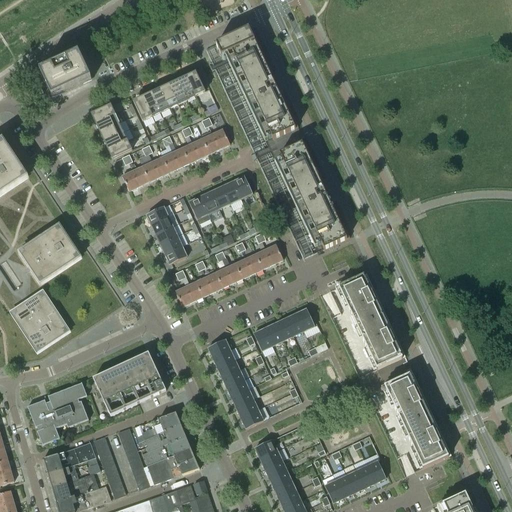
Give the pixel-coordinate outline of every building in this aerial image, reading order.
[(232,54),(273,141),(297,129),(251,29),(216,46),(222,59),(232,54)] [(52,100),(87,84),(91,82),(86,69),(79,55),(40,73),(52,100)] [(196,75),(187,79),(196,97),(205,93),(196,75)] [(187,79),(178,83),(187,102),(196,97),(187,79)] [(178,83),(169,87),(178,106),(187,102),(178,83)] [(169,87),(161,91),(169,110),(178,106),(169,87)] [(161,91),(152,95),(160,114),(169,110),(161,91)] [(152,95),(143,99),(152,118),(160,114),(152,95)] [(152,118),(143,99),(134,104),(143,122),(152,118)] [(111,107),(92,116),(97,125),(115,116),(111,107)] [(101,133),(119,125),(115,116),(97,125),(101,133)] [(105,142),(123,134),(119,125),(101,133),(105,142)] [(212,136),(220,151),(230,146),(223,131),(212,136)] [(127,142),(123,134),(105,142),(109,151),(127,142)] [(210,156),(220,151),(212,136),(202,140),(210,156)] [(210,156),(202,140),(192,145),(200,160),(210,156)] [(109,151),(113,160),(131,151),(127,142),(109,151)] [(304,143),(280,155),(279,155),(324,251),(349,239),(304,143)] [(0,196),(21,183),(18,178),(24,175),(25,176),(26,175),(17,162),(13,165),(9,158),(12,156),(5,145),(0,147),(0,196)] [(190,165),(200,160),(192,145),(182,150),(190,165)] [(190,165),(182,150),(172,154),(180,170),(190,165)] [(170,174),(180,170),(172,154),(162,159),(170,174)] [(162,159),(152,164),(160,179),(170,174),(162,159)] [(160,179),(152,164),(142,168),(150,184),(160,179)] [(132,173),(140,188),(150,184),(142,168),(132,173)] [(129,193),(140,188),(132,173),(122,178),(129,193)] [(233,183),(241,201),(252,196),(244,178),(233,183)] [(230,206),(241,201),(233,183),(222,188),(230,206)] [(219,211),(230,206),(222,188),(211,193),(219,211)] [(208,216),(219,211),(211,193),(200,198),(208,216)] [(197,221),(208,216),(200,198),(189,204),(197,221)] [(146,217),(151,227),(169,219),(164,209),(146,217)] [(173,229),(169,219),(151,227),(155,237),(173,229)] [(22,251),(26,258),(24,260),(23,259),(23,260),(29,269),(38,283),(44,278),(46,281),(46,282),(67,268),(65,265),(71,260),(74,264),(81,259),(63,233),(63,234),(60,236),(56,229),(22,251)] [(155,237),(160,247),(178,238),(173,229),(155,237)] [(182,248),(178,238),(160,247),(164,256),(182,248)] [(276,246),(266,251),(273,267),(283,262),(276,246)] [(182,248),(164,256),(169,267),(187,258),(182,248)] [(266,251),(256,256),(263,271),(273,267),(266,251)] [(253,276),(263,271),(256,256),(246,260),(253,276)] [(246,260),(236,265),(243,280),(253,276),(246,260)] [(236,265),(226,270),(233,285),(243,280),(236,265)] [(223,290),(233,285),(226,270),(216,274),(223,290)] [(216,274),(206,279),(213,294),(223,290),(216,274)] [(367,278),(366,275),(338,289),(376,371),(377,372),(405,358),(398,344),(389,324),(382,309),(373,289),(367,278)] [(203,299),(213,294),(206,279),(196,284),(203,299)] [(196,284),(186,288),(193,304),(203,299),(196,284)] [(182,308),(193,304),(186,288),(175,293),(182,308)] [(43,292),(25,304),(14,311),(18,318),(15,320),(15,319),(14,319),(35,351),(42,346),(44,350),(67,335),(66,334),(66,335),(62,329),(65,326),(51,305),(51,306),(48,308),(44,301),(47,299),(43,292)] [(295,316),(304,333),(314,328),(306,311),(295,316)] [(293,338),(304,333),(295,316),(285,320),(293,338)] [(293,338),(285,320),(274,325),(283,343),(293,338)] [(272,348),(283,343),(274,325),(264,330),(272,348)] [(272,348),(264,330),(253,335),(262,353),(272,348)] [(212,360),(230,352),(225,342),(208,350),(212,360)] [(212,360),(217,370),(235,362),(230,352),(212,360)] [(167,392),(149,354),(94,379),(100,392),(101,395),(104,402),(111,417),(167,392)] [(235,362),(217,370),(222,380),(240,372),(235,362)] [(227,390),(244,382),(240,372),(222,380),(227,390)] [(386,387),(384,388),(385,390),(422,469),(422,470),(451,457),(444,443),(435,423),(428,408),(419,388),(413,375),(412,374),(386,387)] [(88,408),(104,402),(101,395),(99,396),(98,393),(100,392),(94,379),(48,397),(50,403),(46,405),(45,402),(27,408),(35,428),(35,429),(37,428),(39,432),(37,433),(37,434),(37,433),(42,446),(42,447),(60,440),(56,430),(66,426),(68,429),(89,421),(83,408),(87,406),(88,408)] [(231,400),(249,392),(244,382),(227,390),(231,400)] [(231,400),(236,410),(254,402),(249,392),(231,400)] [(241,421),(258,412),(254,402),(236,410),(241,421)] [(258,412),(241,421),(246,431),(263,422),(258,412)] [(181,426),(176,414),(151,423),(154,430),(142,434),(139,427),(133,429),(138,443),(181,426)] [(186,438),(181,426),(138,443),(140,449),(146,446),(147,448),(141,451),(143,456),(169,445),(186,438)] [(118,435),(120,440),(131,436),(129,430),(118,435)] [(133,441),(131,436),(120,440),(122,445),(133,441)] [(175,457),(191,450),(186,438),(169,445),(143,456),(147,468),(174,456),(175,457)] [(107,444),(105,439),(94,443),(96,448),(107,444)] [(135,446),(133,441),(122,445),(124,450),(135,446)] [(255,450),(259,460),(277,452),(272,442),(255,450)] [(87,462),(96,459),(90,444),(59,456),(58,456),(43,460),(47,475),(73,466),(87,462)] [(96,448),(98,453),(108,449),(107,444),(96,448)] [(137,451),(135,446),(124,450),(126,455),(137,451)] [(98,453),(100,459),(110,455),(108,449),(98,453)] [(199,471),(191,450),(175,457),(174,456),(147,468),(154,487),(199,471)] [(139,457),(137,451),(126,455),(128,461),(139,457)] [(277,452),(259,460),(264,470),(282,462),(277,452)] [(100,459),(102,464),(112,460),(110,455),(100,459)] [(141,462),(139,457),(128,461),(130,466),(141,462)] [(93,476),(100,473),(101,473),(96,459),(87,462),(90,469),(87,470),(90,477),(93,476)] [(102,464),(104,469),(114,465),(112,460),(102,464)] [(0,475),(11,472),(8,461),(0,463),(0,475)] [(142,467),(141,462),(130,466),(132,471),(142,467)] [(264,470),(269,480),(286,472),(282,462),(264,470)] [(367,468),(375,485),(386,480),(377,463),(367,468)] [(114,465),(104,469),(105,474),(116,470),(114,465)] [(63,486),(78,481),(73,466),(47,475),(51,489),(63,486)] [(144,472),(142,467),(132,471),(134,476),(144,472)] [(375,485),(367,468),(356,473),(365,490),(375,485)] [(116,470),(105,474),(107,479),(118,475),(116,470)] [(0,487),(14,483),(11,472),(0,475),(0,487)] [(146,477),(144,472),(134,476),(135,481),(146,477)] [(274,490),(291,482),(286,472),(269,480),(274,490)] [(356,473),(346,478),(354,495),(365,490),(356,473)] [(118,475),(107,479),(109,485),(120,481),(118,475)] [(82,496),(106,487),(104,482),(96,484),(93,476),(90,477),(78,481),(63,486),(51,489),(55,504),(82,496)] [(148,483),(146,477),(135,481),(137,487),(148,483)] [(335,483),(343,500),(354,495),(346,478),(335,483)] [(109,485),(111,490),(122,486),(120,481),(109,485)] [(274,490),(278,500),(296,492),(291,482),(274,490)] [(150,488),(148,483),(137,487),(139,492),(150,488)] [(204,483),(193,486),(196,496),(207,493),(204,483)] [(343,500),(335,483),(325,487),(333,505),(343,500)] [(122,486),(111,490),(113,495),(124,491),(122,486)] [(111,502),(106,487),(82,496),(55,504),(57,511),(81,511),(85,511),(111,502)] [(182,511),(198,511),(195,499),(191,487),(176,492),(181,505),(182,511)] [(115,500),(126,496),(124,491),(113,495),(115,500)] [(0,495),(0,507),(14,503),(10,492),(0,495)] [(167,511),(182,511),(181,505),(176,492),(162,497),(167,510),(167,511)] [(283,511),(301,502),(296,492),(278,500),(283,511)] [(473,511),(465,495),(465,494),(442,505),(445,511),(473,511)] [(213,511),(208,495),(195,499),(198,511),(213,511)] [(167,511),(167,510),(162,497),(148,502),(151,511),(167,511)] [(151,511),(148,502),(134,507),(135,511),(151,511)] [(283,511),(305,511),(301,502),(283,511)] [(16,511),(14,503),(0,507),(0,511),(16,511)]
